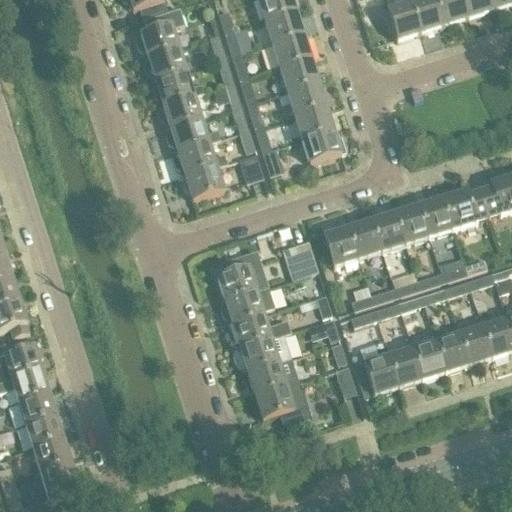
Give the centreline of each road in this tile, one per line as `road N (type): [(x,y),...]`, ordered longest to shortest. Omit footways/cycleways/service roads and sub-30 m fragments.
road 1 (residential): [(126,511),(6,141)]
road 2 (residential): [(154,251),(393,175),(366,91)]
road 3 (residential): [(236,511),(154,251)]
road 4 (residential): [(154,251),(74,0)]
road 5 (secondary): [(298,511),(511,446)]
road 6 (residential): [(366,91),(511,44)]
